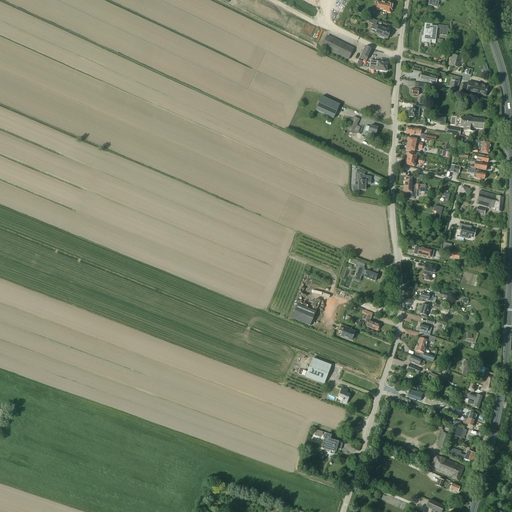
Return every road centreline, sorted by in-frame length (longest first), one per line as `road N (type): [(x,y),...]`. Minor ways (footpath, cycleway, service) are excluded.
road 1 (unclassified): [(343,511),(399,323),(391,184),(406,0)]
road 2 (secondary): [(472,511),(505,371),(511,240)]
road 3 (secondary): [(511,210),(506,93),(478,0)]
